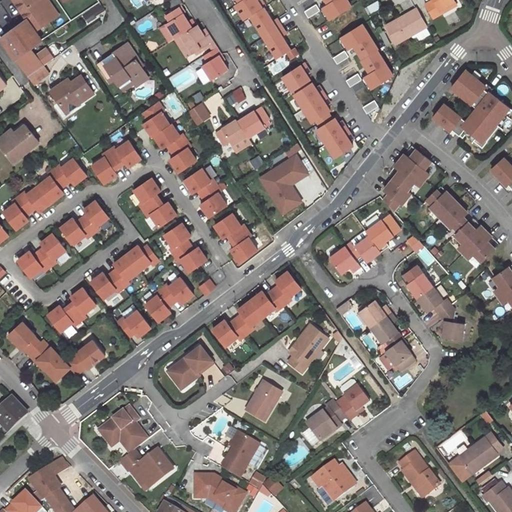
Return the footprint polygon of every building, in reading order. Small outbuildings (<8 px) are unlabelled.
[(13,0),(27,19),(41,40),(43,42),(48,38),(44,33),(53,26),(49,21),(35,0),(13,0)] [(59,15),(48,0),(35,0),(49,21),(59,15)] [(284,27),(267,0),(249,0),(348,155),(361,146),(285,26),(284,27)] [(313,0),(294,0),(325,48),(338,39),(313,0)] [(352,30),(332,0),(313,0),(338,39),(350,31),(352,30)] [(431,0),(425,4),(433,18),(457,5),(454,0),(431,0)] [(179,7),(166,15),(169,21),(160,28),(169,42),(176,38),(192,28),(179,7)] [(416,9),(386,26),(396,43),(411,35),(413,37),(421,40),(431,34),(416,9)] [(27,19),(16,27),(31,47),(41,40),(27,19)] [(209,43),(213,40),(209,34),(206,36),(198,24),(192,28),(176,38),(187,57),(209,43)] [(31,47),(16,27),(1,38),(29,77),(38,71),(34,65),(39,61),(30,48),(31,47)] [(378,74),(350,31),(338,39),(325,48),(352,90),(371,78),(378,74)] [(213,40),(209,43),(213,50),(218,47),(213,40)] [(128,43),(126,45),(140,66),(143,65),(128,43)] [(126,45),(98,64),(108,79),(112,76),(115,80),(121,88),(131,80),(133,83),(146,74),(140,66),(126,45)] [(208,63),(203,66),(212,80),(229,69),(224,61),(220,55),(222,54),(218,47),(213,50),(203,56),(208,63)] [(487,141),(502,122),(503,123),(511,112),(511,109),(508,106),(507,106),(490,93),(492,90),(486,86),(484,88),(476,81),(477,80),(465,70),(451,88),(477,108),(466,122),(444,104),(433,118),(456,136),(457,134),(463,138),(465,135),(482,148),(488,142),(487,141)] [(29,77),(33,83),(42,76),(38,71),(29,77)] [(131,80),(121,88),(123,91),(134,84),(135,86),(148,78),(146,74),(133,83),(131,80)] [(381,79),(378,74),(371,78),(374,84),(381,79)] [(65,82),(52,91),(63,107),(76,98),(78,101),(80,103),(94,94),(81,76),(71,83),(68,85),(65,82)] [(374,84),(371,78),(352,90),(358,99),(376,87),(374,84)] [(240,88),(233,93),(239,102),(246,97),(240,88)] [(76,98),(63,107),(66,111),(78,101),(76,98)] [(159,102),(143,113),(149,121),(144,124),(153,137),(155,136),(171,125),(163,113),(165,111),(159,102)] [(208,115),(201,104),(188,112),(196,123),(208,115)] [(270,120),(261,107),(244,118),(238,121),(249,138),(265,127),(263,124),(270,120)] [(237,119),(216,132),(216,133),(224,146),(230,142),(237,151),(251,142),(249,138),(238,121),(237,119)] [(171,151),(188,140),(184,134),(181,136),(173,123),(171,125),(155,136),(163,148),(167,146),(171,151)] [(0,145),(13,163),(39,143),(25,125),(15,132),(0,143),(0,145)] [(12,128),(0,137),(0,143),(15,132),(12,128)] [(188,140),(171,151),(175,157),(171,160),(179,173),(197,160),(189,148),(192,146),(188,140)] [(109,150),(121,167),(126,163),(129,167),(142,159),(130,141),(118,149),(116,146),(109,150)] [(301,148),(297,142),(287,149),(291,154),(301,148)] [(121,167),(109,150),(103,154),(105,157),(93,165),(105,183),(118,175),(115,170),(121,167)] [(424,170),(431,161),(418,151),(411,159),(405,155),(400,161),(425,180),(429,174),(424,170)] [(296,155),(270,173),(276,182),(267,188),(283,213),(302,201),(291,185),(308,173),(296,155)] [(55,169),(67,185),(72,181),(75,185),(87,175),(74,158),(63,167),(61,165),(55,169)] [(511,166),(504,159),(491,170),(511,191),(511,190),(511,166)] [(425,180),(400,161),(396,167),(402,172),(395,180),(408,191),(414,182),(420,186),(425,180)] [(67,185),(55,169),(49,174),(51,176),(39,185),(52,202),(64,193),(61,189),(67,185)] [(202,196),(218,185),(214,179),(211,181),(203,169),(185,181),(193,193),(198,190),(202,196)] [(145,210),(161,199),(157,194),(161,191),(153,178),(135,190),(143,202),(140,204),(145,210)] [(408,191),(395,180),(386,191),(390,195),(385,202),(393,211),(400,203),(402,205),(411,194),(408,191)] [(20,196),(32,212),(37,208),(40,212),(52,202),(39,185),(27,194),(25,192),(20,196)] [(218,185),(202,196),(205,202),(201,205),(210,217),(228,205),(219,193),(222,191),(218,185)] [(441,218),(457,202),(446,192),(442,196),(437,191),(427,201),(432,206),(430,208),(441,218)] [(32,212),(20,196),(14,200),(16,203),(4,212),(17,229),(29,220),(26,216),(32,212)] [(161,199),(145,210),(149,217),(151,215),(159,227),(177,215),(169,202),(165,205),(161,199)] [(82,218),(94,234),(100,229),(98,226),(110,217),(97,200),(84,209),(88,214),(82,218)] [(468,223),(463,217),(467,213),(457,202),(441,218),(451,229),(453,227),(458,232),(468,223)] [(232,241),(248,230),(244,224),(242,226),(233,213),(215,226),(224,238),(228,235),(232,241)] [(94,234),(82,218),(77,222),(74,218),(61,227),(75,244),(86,235),(88,238),(94,234)] [(393,235),(382,219),(366,231),(369,235),(381,251),(386,247),(383,243),(385,241),(393,235)] [(0,242),(9,235),(0,223),(0,242)] [(175,255),(191,244),(187,239),(192,236),(183,223),(165,235),(173,248),(171,249),(175,255)] [(464,254),(486,231),(481,226),(476,230),(468,223),(458,232),(455,236),(463,244),(458,248),(464,254)] [(248,230),(232,241),(236,247),(231,250),(240,262),(258,250),(250,238),(252,236),(248,230)] [(365,230),(351,241),(351,242),(355,246),(369,235),(366,231),(365,230)] [(495,249),(487,241),(492,237),(486,231),(464,254),(469,259),(474,254),(482,262),(495,249)] [(39,251),(51,267),(57,262),(55,260),(67,251),(54,233),(41,242),(45,247),(39,251)] [(369,235),(355,246),(351,242),(346,246),(355,259),(361,255),(367,262),(381,251),(369,235)] [(81,251),(91,241),(87,237),(77,247),(81,251)] [(418,240),(410,246),(414,251),(423,245),(418,240)] [(191,244),(175,255),(179,262),(182,260),(190,272),(208,260),(199,247),(195,250),(191,244)] [(160,261),(147,245),(142,249),(139,245),(127,255),(140,272),(152,263),(154,265),(160,261)] [(346,246),(329,258),(341,274),(349,268),(351,266),(355,271),(361,266),(355,259),(346,246)] [(51,267),(39,251),(34,255),(30,251),(18,260),(32,277),(43,268),(45,271),(51,267)] [(112,272),(124,288),(130,283),(128,281),(140,272),(127,255),(115,264),(118,268),(112,272)] [(407,284),(417,298),(433,286),(417,264),(404,274),(410,282),(407,284)] [(499,297),(511,287),(511,271),(509,267),(494,278),(500,287),(495,290),(499,297)] [(124,288),(112,272),(107,276),(104,272),(92,282),(105,299),(117,290),(119,292),(124,288)] [(273,290),(285,305),(291,301),(289,298),(300,289),(287,272),(275,281),(278,286),(273,290)] [(404,274),(401,276),(407,284),(410,282),(404,274)] [(162,288),(174,304),(179,300),(182,304),(194,295),(181,277),(170,286),(168,284),(162,288)] [(210,280),(200,287),(206,295),(216,287),(210,280)] [(427,312),(433,308),(438,314),(451,304),(446,298),(443,300),(433,286),(417,298),(427,312)] [(511,287),(499,297),(503,303),(509,299),(511,303),(511,287)] [(69,305),(81,321),(87,316),(85,314),(97,305),(84,288),(72,297),(75,301),(69,305)] [(174,304),(162,288),(156,293),(158,295),(146,304),(159,322),(172,312),(168,308),(174,304)] [(285,305),(273,290),(267,294),(264,290),(252,299),(265,316),(277,308),(277,307),(279,310),(285,305)] [(375,300),(359,312),(371,328),(391,312),(387,306),(383,310),(381,308),(375,300)] [(235,319),(247,334),(253,330),(251,327),(263,318),(249,301),(238,310),(241,315),(235,319)] [(341,316),(353,307),(349,301),(336,310),(341,316)] [(464,323),(454,322),(455,311),(451,304),(438,314),(442,319),(444,322),(443,326),(441,337),(462,340),(464,323)] [(81,321),(69,305),(64,309),(61,305),(49,315),(62,332),(74,323),(76,325),(81,321)] [(118,321),(130,337),(136,333),(139,337),(151,328),(138,311),(126,320),(124,317),(118,321)] [(382,344),(385,342),(389,348),(401,339),(403,338),(393,324),(391,321),(395,318),(391,312),(371,328),(382,344)] [(247,334),(235,319),(230,323),(227,319),(214,328),(228,345),(239,336),(241,339),(247,334)] [(29,355),(31,353),(42,343),(36,337),(37,337),(23,322),(9,336),(22,350),(24,349),(29,355)] [(311,324),(297,341),(302,345),(295,355),(290,361),(302,372),(329,339),(311,324)] [(385,351),(399,371),(415,359),(404,345),(401,339),(389,348),(385,351)] [(42,343),(31,353),(57,382),(72,368),(67,363),(52,347),(52,348),(44,340),(42,343)] [(67,363),(72,368),(79,375),(89,367),(90,369),(107,356),(95,340),(78,353),(78,354),(67,363)] [(297,341),(289,351),(295,355),(302,345),(297,341)] [(202,345),(178,363),(180,367),(170,374),(181,388),(196,376),(195,375),(214,362),(202,345)] [(178,363),(168,370),(170,374),(180,367),(178,363)] [(283,390),(264,378),(246,408),(264,420),(283,390)] [(345,396),(344,397),(345,398),(337,404),(347,417),(350,421),(358,414),(356,412),(362,407),(369,402),(354,381),(351,381),(341,388),(341,391),(345,396)] [(12,398),(0,408),(0,423),(8,432),(27,414),(12,398)] [(320,441),(341,426),(339,423),(347,417),(337,404),(334,399),(325,406),(328,409),(307,424),(310,428),(320,441)] [(130,406),(99,429),(107,440),(115,435),(119,441),(129,454),(135,449),(149,439),(136,422),(140,419),(130,406)] [(486,409),(481,413),(488,422),(493,418),(486,409)] [(302,434),(313,447),(320,441),(310,428),(302,434)] [(229,445),(233,447),(241,434),(237,431),(229,445)] [(233,447),(221,467),(239,478),(259,444),(241,434),(233,447)] [(470,472),(481,464),(483,465),(497,455),(495,453),(502,448),(491,434),(449,464),(462,481),(471,474),(470,472)] [(115,435),(107,440),(112,447),(119,441),(115,435)] [(143,459),(135,449),(129,454),(119,461),(127,471),(129,470),(135,477),(140,473),(150,486),(173,468),(157,448),(143,459)] [(414,452),(399,463),(405,470),(402,472),(412,484),(414,483),(425,497),(439,485),(414,452)] [(53,476),(68,468),(61,458),(29,478),(43,499),(45,497),(55,511),(108,511),(93,497),(74,511),(58,488),(61,486),(53,476)] [(334,462),(312,478),(320,488),(322,486),(334,501),(355,484),(344,469),(341,471),(339,468),(334,462)] [(481,464),(470,472),(471,474),(483,465),(481,464)] [(489,471),(476,480),(479,484),(492,474),(489,471)] [(215,474),(196,475),(196,497),(209,497),(225,508),(224,509),(228,511),(235,511),(247,493),(215,474)] [(499,482),(482,494),(487,502),(489,500),(498,511),(511,511),(511,493),(507,487),(505,488),(499,482)] [(414,483),(412,484),(423,498),(425,497),(414,483)] [(322,486),(320,488),(331,502),(334,501),(322,486)] [(194,511),(168,497),(159,511),(194,511)] [(372,511),(366,503),(353,511),(372,511)]
